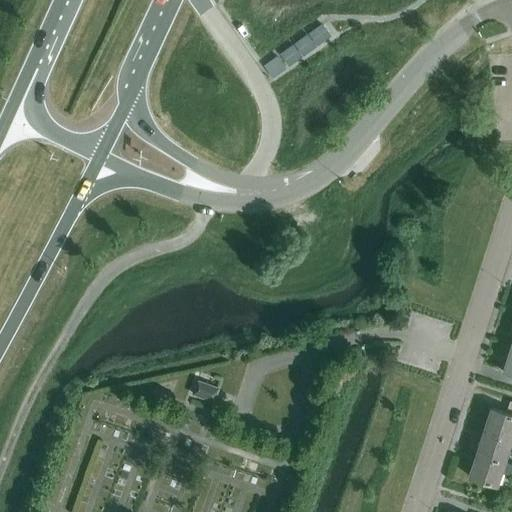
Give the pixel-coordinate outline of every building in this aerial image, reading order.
[(242,24),(238,27),(244,35),(248,32),(242,24)] [(511,345),(503,371),(511,374),(511,345)] [(214,402),(220,387),(198,380),(192,394),(214,402)] [(511,439),(511,440),(511,401),(510,401),(506,412),(491,407),(484,430),(511,439)] [(505,462),(511,440),(511,439),(484,430),(477,453),(505,462)] [(511,463),(505,462),(477,453),(469,476),(498,485),(502,472),(511,474),(511,463)]
